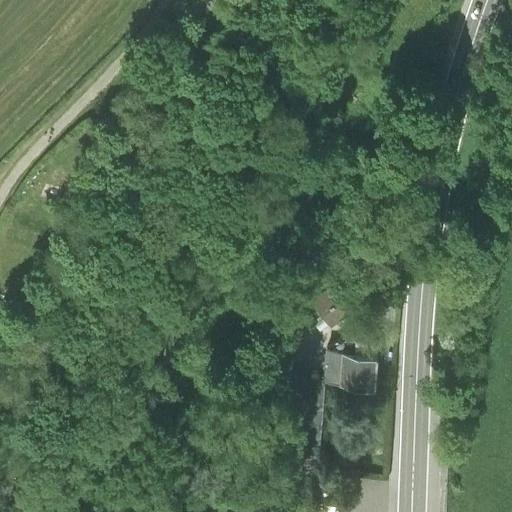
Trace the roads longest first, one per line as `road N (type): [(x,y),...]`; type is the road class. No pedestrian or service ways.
road 1 (secondary): [(490,0),(447,124),(421,332),(411,511)]
road 2 (track): [(167,0),(0,195)]
